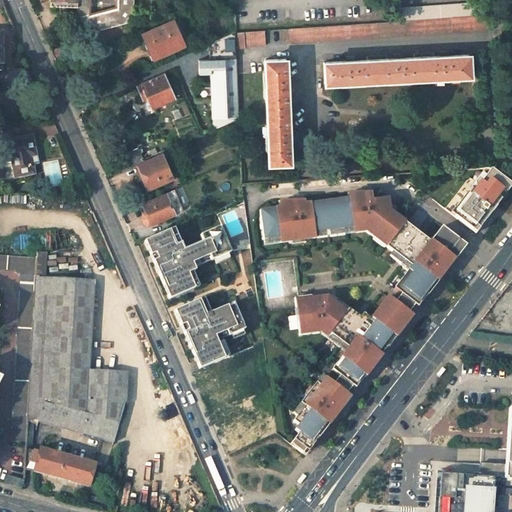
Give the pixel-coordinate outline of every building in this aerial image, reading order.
[(76,0),(77,0),(76,7),(76,9),(86,34),(91,33),(121,24),(133,21),(133,15),(133,0),(115,0),(115,8),(90,15),(90,0),(76,0)] [(484,2),(396,8),(397,21),(485,15),(484,2)] [(287,29),(289,43),(492,29),(491,14),(485,15),(397,21),(287,29)] [(121,24),(123,30),(133,27),(133,21),(121,24)] [(173,21),(143,34),(154,58),(183,45),(173,21)] [(244,46),(265,45),(263,30),(235,32),(235,49),(244,48),(244,46)] [(235,32),(235,31),(208,43),(208,59),(197,59),(198,74),(209,73),(211,118),(213,118),(213,128),(238,117),(235,49),(235,32)] [(73,55),(70,44),(52,50),(56,60),(73,55)] [(468,55),(322,62),(324,83),(470,76),(468,55)] [(284,59),(264,59),(266,115),(268,164),(289,163),(287,118),(284,59)] [(174,99),(163,74),(137,86),(141,96),(145,94),(151,108),(174,99)] [(106,99),(97,103),(100,109),(109,105),(106,99)] [(30,136),(1,141),(4,160),(9,159),(12,176),(32,171),(29,155),(34,154),(30,136)] [(160,153),(136,164),(141,175),(142,174),(148,189),(172,179),(160,153)] [(44,180),(59,179),(58,161),(43,162),(44,180)] [(241,178),(251,178),(251,165),(240,165),(241,178)] [(511,184),(511,183),(491,168),(474,191),(470,188),(450,214),(471,230),(475,225),(479,229),(501,200),(499,199),(510,185),(511,185),(511,184)] [(182,210),(173,190),(142,204),(146,212),(143,214),(142,218),(144,222),(148,224),(182,210)] [(302,453),(305,449),(307,451),(314,442),(313,441),(317,437),(318,438),(325,428),(328,425),(324,422),(330,414),(334,417),(349,396),(345,393),(352,386),(354,388),(364,376),(365,377),(381,355),(380,355),(383,351),(386,347),(387,348),(412,316),(407,313),(411,308),(413,305),(417,307),(426,296),(437,282),(435,281),(438,277),(441,273),(442,274),(454,259),(455,260),(466,245),(441,227),(430,242),(390,208),(387,199),(371,202),(370,193),(347,194),(347,199),(305,205),(304,201),(277,200),(278,208),(260,211),(264,240),(264,246),(280,244),(292,242),(291,239),(303,237),(303,240),(315,239),(356,233),(365,232),(373,238),(376,234),(390,244),(387,248),(411,266),(393,289),(401,294),(398,298),(395,302),(391,300),(388,305),(384,302),(367,324),(331,296),(321,298),(311,299),(311,296),(298,298),(294,298),(296,309),(299,335),(320,333),(328,338),(331,334),(349,348),(332,370),(340,376),(334,384),(326,378),(320,386),(316,382),(300,403),(304,406),(293,421),(298,425),(294,429),(299,433),(290,444),(302,453)] [(51,220),(38,219),(36,250),(49,251),(51,220)] [(174,229),(169,231),(177,248),(182,246),(174,229)] [(192,272),(195,271),(192,264),(197,261),(208,256),(210,261),(230,253),(220,230),(200,238),(203,245),(184,253),(182,246),(177,248),(169,231),(144,241),(150,256),(155,254),(158,260),(153,262),(169,300),(194,289),(188,274),(192,272)] [(0,255),(0,269),(14,271),(20,274),(11,440),(25,441),(26,422),(26,418),(26,414),(36,257),(0,255)] [(88,371),(93,282),(50,280),(51,256),(36,255),(36,257),(26,414),(82,429),(81,433),(102,439),(95,463),(101,464),(94,487),(99,489),(125,401),(127,401),(127,373),(88,371)] [(210,261),(208,256),(197,261),(199,266),(210,261)] [(192,272),(188,274),(194,289),(199,287),(192,272)] [(204,299),(199,301),(206,316),(210,314),(204,299)] [(215,363),(228,357),(225,350),(220,352),(214,337),(227,332),(229,337),(245,330),(233,304),(210,314),(206,316),(199,301),(174,312),(181,327),(185,325),(189,332),(184,334),(199,370),(215,363)] [(221,340),(229,337),(227,332),(214,337),(220,352),(225,350),(221,340)] [(215,363),(218,385),(257,380),(253,346),(238,353),(239,365),(231,366),(230,356),(228,357),(215,363)] [(440,376),(446,369),(442,367),(437,374),(440,376)] [(249,400),(230,408),(246,446),(271,435),(264,420),(259,422),(249,400)] [(26,418),(81,433),(82,429),(26,414),(26,418)] [(31,447),(33,423),(26,422),(25,441),(24,445),(31,447)] [(34,470),(39,449),(31,447),(24,445),(23,467),(34,470)] [(34,470),(33,471),(89,486),(95,463),(39,447),(39,449),(34,470)] [(511,511),(511,465),(479,463),(478,476),(439,474),(436,511),(511,511)] [(301,484),(306,477),(302,474),(297,481),(301,484)] [(22,480),(6,476),(3,483),(22,488),(22,480)]
